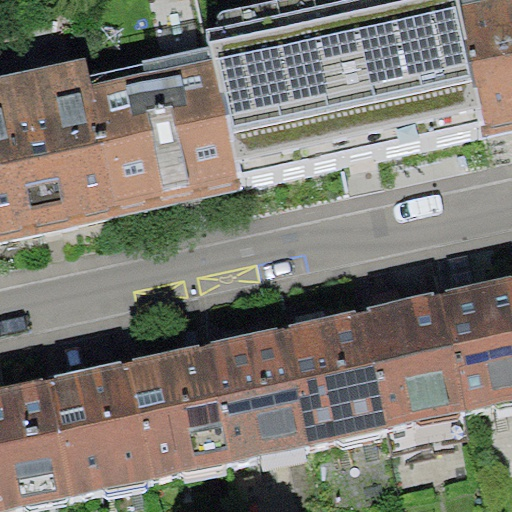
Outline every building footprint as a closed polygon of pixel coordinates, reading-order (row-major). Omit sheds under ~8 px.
[(213,77),(237,191),(361,165),(484,138),(459,24),(454,0),(412,0),(206,45),(213,77)] [(511,12),(459,24),(484,138),(510,132),(511,131),(511,12)] [(0,242),(22,238),(114,218),(89,104),(84,77),(0,95),(0,123),(0,124),(0,123),(0,242)] [(213,77),(89,104),(114,218),(144,211),(237,191),(213,77)] [(511,396),(511,287),(511,286),(485,291),(484,294),(483,296),(483,298),(459,303),(439,307),(461,407),(464,419),(493,413),(490,401),(511,396)] [(403,308),(404,315),(379,320),(361,324),(383,424),(386,436),(415,430),(412,418),(461,407),(439,307),(438,308),(436,301),(403,308)] [(334,435),(383,424),(361,324),(359,325),(358,323),(356,322),(354,320),(329,325),(328,328),(327,330),(326,332),(296,338),(283,341),(305,441),(307,453),(336,447),(334,435)] [(205,358),(227,458),(229,470),(258,464),(255,452),(305,441),(283,341),(281,342),(280,340),(277,339),(276,337),(251,342),(250,344),(249,346),(248,349),(222,355),(205,358)] [(170,364),(170,366),(144,371),(127,375),(148,475),(151,486),(180,480),(177,469),(227,458),(205,358),(203,358),(200,356),(198,354),(173,359),(172,362),(170,364)] [(102,497),(99,486),(148,475),(127,375),(124,375),(121,373),(119,371),(95,376),(94,379),(92,380),(92,383),(65,388),(49,392),(70,492),(73,504),(102,497)] [(0,511),(23,511),(21,503),(70,492),(49,392),(46,392),(45,391),(43,390),(41,388),(16,393),(16,395),(14,397),(14,399),(0,402),(0,511)]
